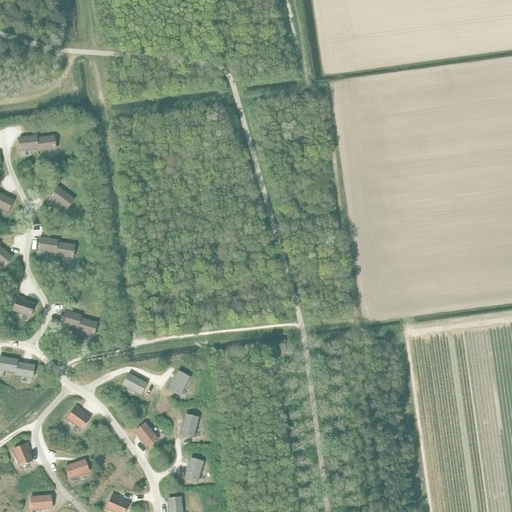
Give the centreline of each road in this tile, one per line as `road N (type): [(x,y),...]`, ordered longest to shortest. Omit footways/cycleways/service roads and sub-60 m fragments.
road 1 (track): [(356,323),(323,92),(307,87),(293,0)]
road 2 (track): [(420,511),(399,359),(356,323)]
